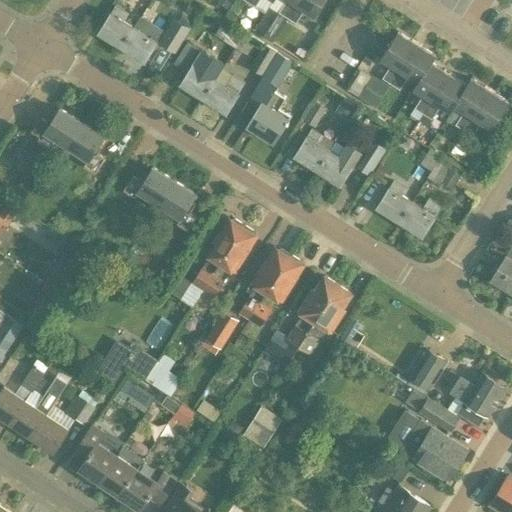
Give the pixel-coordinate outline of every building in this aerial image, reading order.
[(286,0),(264,37),(272,42),(288,18),(298,0),(286,0)] [(325,0),(298,0),(288,18),(296,23),(304,10),(315,17),(325,0)] [(116,6),(112,13),(99,33),(121,47),(134,27),(123,20),(128,13),(116,6)] [(141,15),(134,27),(121,47),(144,61),(161,34),(150,27),(152,23),(141,15)] [(188,28),(175,20),(160,42),(174,51),(188,28)] [(215,35),(236,48),(241,39),(227,31),(220,27),(215,35)] [(391,84),(417,43),(398,31),(380,59),(390,65),(383,77),(382,78),(391,84)] [(247,54),(252,46),(241,39),(236,48),(247,54)] [(435,55),(417,43),(391,84),(400,89),(408,77),(417,82),(432,62),(435,55)] [(264,44),(250,66),(262,74),(276,52),(264,44)] [(203,49),(194,64),(181,84),(203,99),(216,78),(206,72),(215,57),(203,49)] [(278,53),(249,100),(259,107),(264,99),(267,101),(276,87),(292,62),(278,53)] [(432,62),(417,82),(413,89),(423,95),(415,108),(424,114),(449,73),(432,62)] [(223,68),(216,78),(203,99),(225,113),(238,92),(245,82),(223,68)] [(449,73),(424,114),(432,119),(440,106),(450,112),(446,120),(447,121),(467,85),(449,73)] [(372,75),(360,96),(375,105),(388,85),(372,75)] [(467,85),(447,121),(454,125),(455,124),(464,130),(490,90),(471,78),(467,85)] [(259,107),(247,126),(273,142),(281,131),(291,138),(310,109),(276,87),(267,101),(264,99),(259,107)] [(490,90),(464,130),(473,135),(481,123),(492,129),(509,102),(490,90)] [(315,127),(327,108),(315,101),(304,120),(315,127)] [(53,114),(50,118),(48,122),(40,117),(32,131),(39,136),(38,142),(60,157),(67,146),(89,159),(85,165),(96,171),(105,158),(98,154),(103,146),(100,143),(104,136),(61,108),(56,116),(53,114)] [(312,128),(307,136),(294,156),(317,170),(330,150),(329,150),(335,142),(312,128)] [(431,170),(439,158),(401,136),(395,146),(398,149),(396,152),(407,158),(408,157),(431,170)] [(339,156),(330,150),(317,170),(339,184),(351,166),(353,167),(363,151),(348,142),(339,156)] [(439,158),(431,170),(428,176),(441,184),(442,182),(452,189),(461,175),(449,168),(451,166),(439,158)] [(145,172),(142,176),(140,180),(133,176),(124,190),(135,197),(139,191),(181,218),(178,223),(189,230),(198,216),(191,212),(196,204),(192,202),(197,195),(153,167),(148,174),(145,172)] [(394,179),(389,188),(377,208),(399,222),(411,202),(401,196),(407,187),(394,179)] [(422,208),(411,202),(399,222),(422,236),(434,216),(441,205),(429,197),(422,208)] [(5,204),(0,211),(0,223),(1,222),(6,226),(16,211),(5,204)] [(205,252),(207,254),(180,299),(192,306),(195,301),(195,302),(244,224),(232,217),(231,219),(229,218),(217,238),(215,236),(205,252)] [(244,224),(195,302),(206,308),(231,269),(235,272),(245,256),(243,255),(256,235),(255,234),(256,232),(244,224)] [(82,251),(72,244),(71,245),(67,252),(66,253),(64,256),(74,262),(77,258),(81,251),(82,251)] [(251,282),(256,285),(238,312),(250,319),(292,254),(279,246),(278,248),(276,247),(263,267),(261,266),(251,282)] [(511,246),(506,255),(490,279),(511,293),(511,246)] [(292,254),(250,319),(260,326),(277,298),(282,301),(292,285),(290,284),(303,265),(301,264),(303,261),(292,254)] [(69,278),(59,273),(53,285),(46,281),(61,291),(69,278)] [(299,310),(303,312),(288,336),(277,329),(263,350),(287,365),(299,345),(299,346),(338,284),(325,276),(312,297),(309,295),(299,310)] [(61,291),(46,281),(42,288),(46,291),(41,300),(39,299),(24,326),(38,333),(61,291)] [(338,284),(299,346),(311,353),(327,327),(331,330),(341,314),(338,313),(351,292),(338,284)] [(221,349),(239,319),(225,310),(200,350),(213,358),(219,348),(221,349)] [(8,313),(0,324),(0,359),(24,324),(8,313)] [(430,391),(448,362),(427,348),(409,378),(430,391)] [(147,379),(163,353),(162,352),(153,366),(130,350),(121,362),(147,379)] [(175,362),(163,353),(147,379),(171,395),(182,378),(170,370),(175,362)] [(33,365),(16,393),(5,386),(0,393),(0,416),(11,423),(26,400),(31,392),(33,393),(46,372),(33,365)] [(461,378),(453,392),(466,400),(466,401),(489,415),(507,387),(483,372),(474,386),(461,378)] [(119,388),(147,408),(156,396),(128,376),(119,388)] [(47,414),(32,437),(53,451),(65,433),(76,418),(85,424),(95,407),(88,402),(89,401),(76,393),(58,421),(47,414)] [(461,416),(428,397),(419,413),(452,432),(461,416)] [(26,400),(11,423),(32,437),(47,414),(26,400)] [(186,425),(195,412),(180,402),(172,415),(186,425)] [(260,405),(253,415),(273,429),(281,418),(260,405)] [(119,453),(98,439),(106,426),(93,418),(75,449),(87,455),(79,468),(89,475),(87,479),(97,485),(119,453)] [(468,449),(433,427),(421,418),(402,448),(449,478),(468,449)] [(124,445),(119,453),(97,485),(107,492),(109,489),(119,495),(139,466),(144,458),(124,445)] [(401,482),(410,468),(394,458),(385,471),(401,482)] [(139,466),(119,495),(117,499),(127,505),(129,502),(139,509),(155,485),(168,493),(178,478),(162,468),(156,477),(139,466)] [(511,511),(511,476),(509,475),(490,505),(502,511),(511,511)] [(172,496),(183,504),(177,511),(207,511),(210,509),(189,495),(192,490),(181,483),(172,496)] [(380,502),(373,511),(366,511),(364,510),(362,511),(427,511),(431,506),(398,485),(385,505),(380,502)] [(12,511),(0,503),(0,511),(12,511)]
